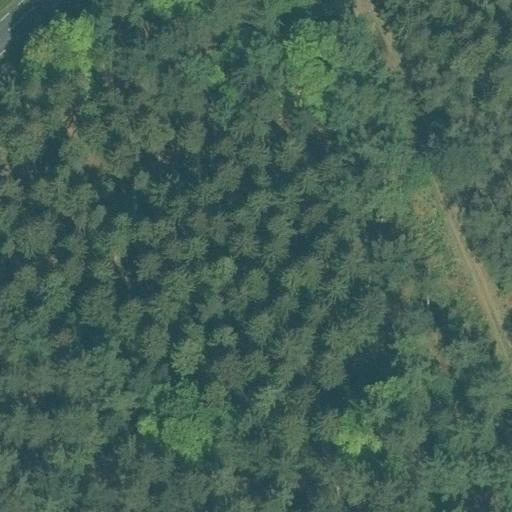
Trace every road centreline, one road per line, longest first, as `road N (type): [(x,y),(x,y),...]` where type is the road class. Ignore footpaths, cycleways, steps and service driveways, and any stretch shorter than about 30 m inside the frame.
road 1 (track): [(332,0),(0,310)]
road 2 (track): [(511,363),(360,0)]
